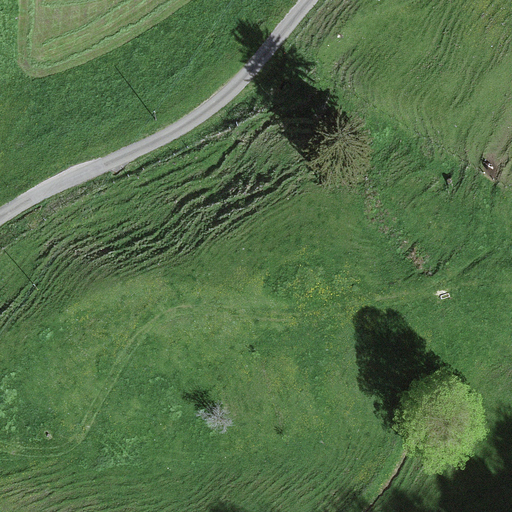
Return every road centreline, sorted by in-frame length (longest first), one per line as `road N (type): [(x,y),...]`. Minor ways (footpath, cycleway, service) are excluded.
road 1 (track): [(0,442),(49,448),(91,427),(141,336),(167,310),(211,301),(343,304),(450,280),(473,256),(511,124)]
road 2 (unclassified): [(0,217),(206,110),(306,0)]
